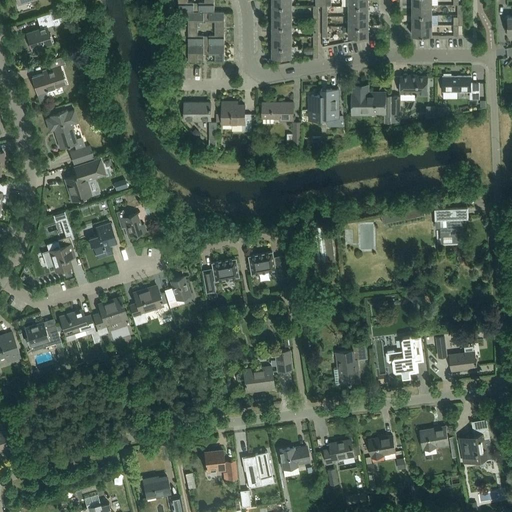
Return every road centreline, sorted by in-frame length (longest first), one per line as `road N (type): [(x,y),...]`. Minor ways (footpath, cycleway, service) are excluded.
road 1 (residential): [(0,479),(159,431),(502,389),(490,56),(394,54)]
road 2 (unknown): [(302,414),(288,310),(248,292),(240,255),(245,240),(274,237)]
road 3 (residential): [(0,59),(29,163),(21,239),(0,280)]
road 4 (residential): [(0,282),(36,303),(159,265)]
road 5 (residential): [(394,54),(263,77)]
